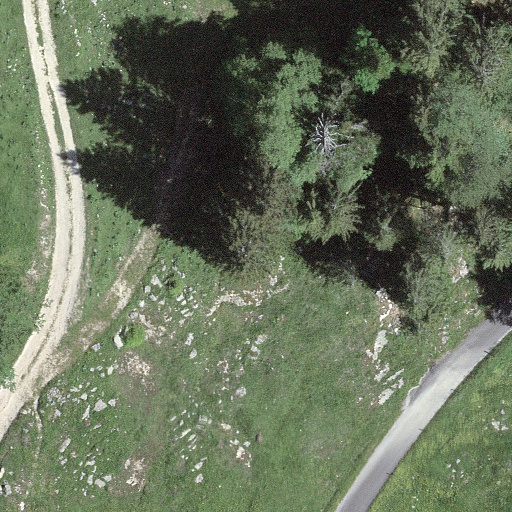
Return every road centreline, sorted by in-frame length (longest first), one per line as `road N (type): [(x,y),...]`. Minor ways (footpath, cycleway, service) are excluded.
road 1 (track): [(0,426),(63,300),(75,241),(39,0)]
road 2 (track): [(511,307),(454,367),(353,511)]
